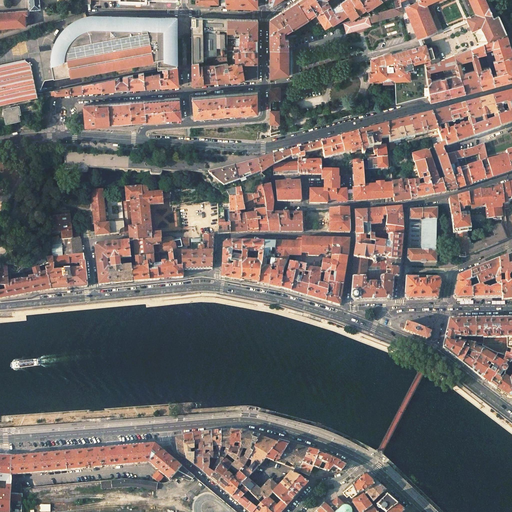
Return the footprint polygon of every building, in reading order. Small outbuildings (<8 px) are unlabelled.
[(28,0),(30,10),(31,10),(41,9),(39,0),(28,0)] [(316,0),(298,0),(297,1),(308,18),(316,13),(325,27),(332,23),(322,8),(316,0)] [(343,0),(340,2),(347,13),(350,18),(358,13),(353,5),(351,6),(347,0),(343,0)] [(408,71),(406,65),(413,63),(425,60),(426,66),(440,60),(438,55),(439,55),(440,54),(437,46),(436,45),(427,48),(425,44),(423,45),(421,39),(437,32),(426,4),(435,0),(463,0),(470,16),(466,18),(472,30),(481,26),(488,41),(506,33),(498,14),(495,8),(490,10),(489,8),(490,8),(489,7),(487,2),(487,1),(486,2),(485,0),(400,0),(401,5),(370,15),(343,23),(346,32),(370,25),(370,22),(373,21),(403,13),(407,11),(419,39),(421,45),(391,54),(371,60),(372,72),(369,72),(370,82),(393,81),(413,80),(413,75),(410,75),(410,72),(409,71),(408,71)] [(360,0),(351,0),(354,4),(353,5),(358,13),(366,8),(360,0)] [(360,0),(366,8),(367,9),(381,0),(387,0),(388,1),(384,2),(386,7),(369,12),(370,15),(401,5),(400,0),(360,0)] [(297,1),(281,11),(293,28),(308,18),(297,1)] [(332,23),(347,13),(340,2),(332,7),(329,3),(322,8),(332,23)] [(0,28),(26,26),(25,15),(28,15),(28,10),(26,10),(0,12),(0,28)] [(281,11),(270,19),(270,49),(289,49),(289,44),(290,44),(290,42),(289,42),(289,38),(287,38),(284,34),(293,28),(281,11)] [(325,27),(316,13),(308,18),(312,25),(316,31),(325,27)] [(44,80),(157,60),(158,70),(162,69),(166,68),(177,66),(177,18),(119,16),(118,19),(98,19),(98,17),(94,17),(94,19),(92,19),(88,19),(87,20),(85,20),(81,22),(75,24),(72,26),(68,29),(64,34),(60,39),(59,42),(57,46),(56,49),(39,52),(44,80)] [(195,18),(192,18),(192,38),(192,63),(201,61),(206,60),(206,55),(216,55),(216,47),(224,47),(224,34),(220,34),(220,30),(227,30),(227,19),(220,18),(195,18)] [(257,19),(227,19),(227,30),(227,32),(235,32),(240,32),(239,38),(257,39),(257,29),(257,19)] [(488,41),(483,43),(485,50),(492,48),(495,60),(511,55),(511,53),(509,44),(506,33),(488,41)] [(257,39),(239,38),(239,42),(239,47),(227,47),(227,50),(231,51),(235,51),(240,50),(257,49),(257,39)] [(483,43),(470,48),(474,59),(481,87),(494,84),(491,74),(489,66),(481,68),(477,55),(486,53),(485,50),(483,43)] [(454,54),(465,92),(481,87),(474,59),(470,48),(454,54)] [(240,50),(235,51),(235,63),(235,64),(241,64),(247,64),(257,64),(257,49),(240,50)] [(289,49),(270,49),(270,79),(289,74),(289,49)] [(429,96),(430,101),(465,92),(454,54),(440,60),(426,66),(426,71),(429,96)] [(511,55),(495,60),(493,60),(496,73),(491,74),(494,84),(511,79),(511,55)] [(29,59),(0,64),(0,74),(31,68),(29,59)] [(206,60),(201,61),(204,84),(218,82),(214,65),(214,64),(209,65),(209,60),(206,60)] [(192,63),(192,84),(204,84),(201,61),(192,63)] [(227,63),(214,65),(218,82),(231,81),(228,65),(227,63)] [(235,63),(228,65),(231,81),(257,79),(257,64),(247,64),(247,67),(242,67),(241,64),(235,64),(235,63)] [(164,76),(160,77),(161,87),(165,86),(179,85),(177,66),(166,68),(162,69),(162,71),(164,71),(164,76)] [(0,102),(37,95),(37,92),(31,68),(0,74),(0,102)] [(135,77),(133,77),(133,75),(128,76),(128,78),(128,79),(129,89),(145,88),(144,76),(144,73),(134,74),(135,77)] [(160,73),(144,76),(145,88),(161,87),(160,77),(160,73)] [(119,77),(115,78),(116,90),(129,89),(128,79),(128,78),(128,76),(122,77),(123,79),(119,79),(119,77)] [(115,78),(102,81),(102,91),(116,90),(115,78)] [(82,93),(102,91),(102,81),(82,84),(82,93)] [(82,84),(54,90),(55,95),(70,94),(82,93),(82,84)] [(279,87),(270,90),(270,123),(270,133),(279,130),(279,122),(279,100),(280,100),(280,88),(279,87)] [(257,92),(226,94),(227,115),(231,114),(258,112),(257,92)] [(511,92),(507,94),(492,98),(497,117),(500,128),(511,123),(511,92)] [(226,94),(192,97),(194,117),(227,115),(226,94)] [(145,111),(163,109),(180,108),(180,98),(144,101),(145,111)] [(479,101),(483,119),(484,118),(493,116),(493,118),(497,117),(492,98),(480,101),(479,101)] [(146,121),(145,111),(144,101),(130,102),(132,122),(146,121)] [(477,101),(465,105),(469,120),(473,137),(487,132),(484,123),(475,126),(473,121),(483,119),(479,101),(477,101)] [(110,124),(132,122),(130,102),(108,103),(110,124)] [(84,105),(85,126),(97,125),(110,124),(108,103),(84,105)] [(456,107),(448,109),(452,123),(458,122),(459,121),(461,121),(462,120),(467,119),(467,120),(469,120),(465,105),(456,107)] [(19,106),(3,110),(6,124),(20,121),(18,113),(20,112),(19,106)] [(180,108),(163,109),(163,120),(167,120),(181,118),(180,108)] [(146,121),(163,120),(163,109),(145,111),(146,121)] [(445,125),(452,123),(448,109),(444,110),(440,111),(432,114),(437,130),(440,130),(439,127),(444,125),(445,125)] [(414,137),(438,131),(437,130),(432,114),(410,119),(414,137)] [(488,132),(500,128),(497,117),(493,118),(494,120),(486,122),(485,123),(484,123),(487,132),(488,132)] [(394,142),(414,137),(410,119),(388,125),(389,138),(389,143),(394,142)] [(461,126),(460,126),(453,128),(457,143),(458,143),(466,140),(473,137),(469,120),(467,120),(468,123),(463,125),(461,126)] [(388,125),(358,133),(361,150),(362,154),(365,154),(364,150),(372,148),(372,147),(381,145),(380,139),(389,138),(388,125)] [(457,143),(453,128),(448,130),(447,130),(445,131),(441,132),(440,130),(437,130),(438,131),(439,135),(440,137),(442,143),(445,142),(447,146),(447,147),(452,145),(457,143)] [(358,133),(340,138),(344,154),(351,152),(361,150),(358,133)] [(434,138),(431,139),(433,145),(442,143),(440,137),(434,138)] [(324,159),(344,154),(340,138),(321,143),(322,149),(324,159)] [(394,142),(389,143),(390,144),(390,150),(405,146),(416,143),(415,141),(395,146),(394,142)] [(442,143),(433,145),(437,157),(446,155),(449,154),(447,148),(444,149),(443,147),(447,146),(445,142),(442,143)] [(320,143),(298,148),(300,155),(305,154),(322,149),(321,143),(320,143)] [(484,143),(476,146),(478,154),(480,162),(481,162),(484,161),(484,160),(487,159),(484,143)] [(372,148),(375,155),(377,155),(377,157),(386,157),(387,157),(386,144),(381,145),(372,147),(372,148)] [(405,146),(390,150),(390,156),(406,153),(405,146)] [(476,146),(463,151),(465,158),(466,158),(476,155),(478,154),(476,146)] [(292,157),(298,156),(300,155),(298,148),(290,151),(292,156),(292,157)] [(290,151),(273,155),(274,164),(292,156),(290,151)] [(425,151),(412,155),(414,163),(423,161),(428,178),(434,195),(446,193),(442,180),(439,181),(429,153),(428,152),(427,151),(426,151),(425,151)] [(472,185),(467,165),(465,158),(463,151),(459,152),(454,153),(465,187),(472,185)] [(390,156),(391,168),(405,165),(409,164),(411,164),(410,158),(408,159),(406,153),(390,156)] [(465,187),(454,153),(449,154),(446,155),(457,190),(465,187)] [(261,158),(258,159),(261,171),(261,173),(274,164),(273,155),(261,158)] [(446,155),(437,157),(439,161),(445,179),(442,180),(446,193),(458,190),(446,155)] [(487,161),(489,170),(492,178),(511,172),(507,156),(487,161)] [(363,170),(381,168),(387,168),(386,157),(377,157),(373,158),(368,158),(368,162),(363,162),(363,170)] [(353,165),(354,187),(364,187),(364,185),(363,170),(363,162),(363,158),(353,159),(353,165)] [(248,162),(251,175),(261,171),(258,159),(253,160),(248,162)] [(486,170),(483,171),(486,180),(492,178),(489,170),(487,161),(487,159),(484,160),(484,161),(485,169),(486,170)] [(321,160),(298,160),(298,162),(298,174),(311,175),(321,174),(321,170),(321,160)] [(423,161),(414,163),(420,180),(423,180),(428,178),(423,161)] [(239,164),(234,165),(238,180),(251,175),(248,162),(239,164)] [(273,175),(298,174),(298,162),(280,163),(273,166),(273,175)] [(471,164),(467,165),(472,185),(486,180),(483,171),(481,162),(480,162),(471,165),(471,164)] [(411,164),(409,164),(414,182),(418,181),(420,180),(414,163),(411,164)] [(409,164),(405,165),(405,169),(406,172),(407,180),(408,183),(414,182),(409,164)] [(208,172),(224,186),(238,180),(234,165),(233,166),(211,171),(208,172)] [(324,180),(324,190),(310,190),(310,204),(326,204),(350,202),(353,202),(353,197),(353,190),(350,191),(346,191),(346,190),(339,190),(340,178),(339,178),(338,169),(321,170),(321,174),(321,180),(324,180)] [(418,181),(414,182),(417,199),(434,195),(428,178),(423,180),(424,185),(422,185),(423,187),(419,188),(418,181)] [(400,181),(392,182),(393,183),(394,198),(394,202),(411,200),(408,183),(407,180),(402,181),(401,179),(400,180),(400,181)] [(255,189),(253,194),(255,204),(261,204),(265,204),(262,185),(261,180),(255,189)] [(300,182),(276,183),(277,202),(301,201),(300,182)] [(393,183),(383,184),(383,182),(376,182),(376,185),(364,185),(364,187),(354,187),(352,187),(353,190),(353,197),(353,202),(383,199),(389,199),(394,198),(393,183)] [(414,182),(408,183),(411,200),(417,199),(414,182)] [(504,204),(504,208),(511,207),(511,204),(511,182),(505,185),(501,186),(503,200),(504,204)] [(265,208),(269,232),(280,232),(278,212),(273,212),(273,202),(270,184),(262,185),(265,204),(265,208)] [(142,186),(125,187),(126,193),(126,196),(126,201),(130,201),(133,226),(129,227),(129,232),(130,241),(134,241),(146,240),(146,234),(143,199),(141,186),(142,186)] [(472,228),(492,225),(492,226),(498,224),(501,224),(503,223),(501,204),(502,204),(504,204),(503,200),(501,186),(501,187),(493,190),(488,192),(480,193),(480,191),(468,194),(470,208),(471,213),(472,228)] [(241,187),(227,190),(230,196),(242,196),(242,194),(241,187)] [(124,222),(106,224),(104,208),(104,202),(103,189),(92,190),(93,209),(95,232),(95,236),(119,234),(119,232),(120,230),(121,229),(123,228),(124,228),(124,222)] [(163,191),(148,192),(149,199),(143,199),(146,234),(151,233),(152,233),(150,205),(163,204),(163,198),(163,191)] [(242,196),(244,208),(252,207),(255,207),(255,204),(253,194),(242,194),(242,196)] [(457,197),(459,211),(464,211),(464,208),(470,208),(468,194),(457,197)] [(124,222),(124,228),(123,228),(121,229),(120,230),(119,232),(119,234),(124,233),(129,232),(129,227),(133,226),(130,201),(126,201),(126,196),(121,197),(124,222)] [(230,233),(230,234),(248,232),(244,214),(239,214),(238,211),(244,210),(244,208),(242,196),(230,196),(230,200),(230,219),(230,233)] [(459,211),(457,197),(453,198),(449,199),(449,200),(451,217),(460,215),(459,211)] [(230,219),(230,200),(225,199),(225,200),(224,201),(218,201),(218,219),(230,219)] [(386,217),(386,226),(388,226),(391,227),(403,228),(403,223),(401,207),(385,209),(386,216),(386,217)] [(256,212),(258,232),(269,232),(265,208),(262,209),(255,209),(256,212)] [(350,233),(349,208),(338,209),(329,210),(329,221),(329,232),(350,233)] [(422,220),(435,220),(437,220),(437,208),(410,210),(409,220),(410,220),(422,220)] [(370,224),(370,226),(377,225),(381,225),(381,221),(382,221),(382,220),(383,220),(382,216),(386,216),(385,209),(380,209),(379,210),(378,210),(377,210),(376,210),(376,211),(375,210),(374,210),(373,210),(368,210),(367,210),(367,218),(367,224),(370,224)] [(355,211),(355,228),(363,228),(363,224),(367,224),(367,218),(367,210),(355,211)] [(453,231),(453,235),(457,234),(464,233),(467,233),(467,232),(471,232),(471,228),(472,228),(471,213),(464,214),(464,211),(459,211),(460,215),(451,217),(452,223),(453,231)] [(244,214),(248,232),(258,232),(256,212),(253,213),(244,214)] [(302,213),(287,212),(283,212),(278,212),(280,232),(303,232),(302,213)] [(62,215),(51,216),(53,233),(60,233),(61,240),(72,238),(72,234),(70,214),(62,215)] [(230,219),(218,219),(218,234),(230,233),(230,219)] [(421,250),(422,220),(410,220),(409,223),(407,250),(410,250),(421,250)] [(421,250),(435,251),(435,220),(422,220),(421,250)] [(464,233),(457,234),(457,246),(457,256),(460,257),(462,257),(464,257),(479,251),(491,246),(508,239),(501,224),(498,224),(492,226),(491,226),(495,235),(472,244),(467,233),(464,233)] [(403,228),(391,227),(388,226),(388,228),(387,228),(387,229),(386,229),(386,230),(386,231),(387,232),(387,235),(388,235),(391,235),(402,236),(403,236),(403,232),(403,228)] [(152,233),(153,239),(153,245),(154,253),(158,253),(160,253),(159,244),(161,244),(160,238),(162,238),(161,233),(161,232),(152,233)] [(204,238),(204,251),(213,251),(213,240),(213,237),(213,235),(205,235),(203,235),(200,235),(200,237),(200,239),(204,238)] [(363,235),(355,235),(355,244),(371,247),(371,241),(365,240),(364,235),(363,235)] [(386,241),(382,258),(384,258),(385,259),(400,260),(402,243),(402,236),(391,235),(388,235),(388,241),(386,241)] [(51,240),(49,241),(48,258),(46,258),(51,265),(53,265),(68,264),(77,263),(80,263),(84,262),(84,253),(82,254),(80,237),(79,237),(72,238),(61,240),(51,240)] [(172,244),(172,250),(182,250),(182,246),(181,239),(174,241),(174,238),(171,237),(162,238),(160,238),(161,244),(172,244)] [(371,247),(355,244),(353,257),(354,257),(367,259),(371,260),(373,262),(373,263),(376,264),(376,262),(376,258),(377,257),(382,258),(386,241),(376,240),(374,239),(374,238),(370,237),(371,241),(375,242),(374,247),(371,247)] [(200,239),(191,239),(191,249),(192,252),(204,251),(204,238),(200,239)] [(324,254),(326,238),(315,238),(314,245),(314,248),(314,250),(314,256),(319,256),(321,254),(324,254)] [(332,252),(333,239),(326,238),(324,254),(326,254),(327,254),(327,253),(327,252),(332,252)] [(348,257),(349,239),(333,239),(332,252),(332,256),(348,257)] [(132,267),(133,282),(142,281),(149,281),(148,266),(147,256),(146,240),(134,241),(135,251),(136,266),(132,267)] [(117,259),(131,258),(130,251),(129,241),(105,244),(107,260),(111,260),(117,259)] [(223,244),(223,250),(232,251),(232,241),(227,241),(223,244)] [(242,241),(232,241),(232,251),(236,251),(242,252),(242,241)] [(264,241),(242,241),(242,252),(242,256),(242,260),(247,260),(247,259),(250,259),(250,254),(251,255),(251,252),(258,252),(257,261),(262,261),(262,260),(263,253),(264,241)] [(264,241),(263,253),(262,260),(267,260),(271,261),(273,261),(273,260),(274,255),(275,251),(275,246),(275,244),(275,242),(275,241),(264,241)] [(95,246),(99,285),(110,284),(108,267),(107,260),(105,244),(96,245),(95,246)] [(161,244),(159,244),(160,253),(168,252),(173,252),(172,250),(172,244),(161,244)] [(273,260),(287,261),(289,254),(291,245),(275,244),(275,246),(275,251),(274,255),(273,260)] [(295,255),(301,256),(301,248),(293,247),(291,255),(295,255)] [(173,254),(175,254),(175,263),(183,262),(182,252),(182,250),(172,250),(173,252),(173,254)] [(223,250),(222,265),(230,266),(230,263),(231,256),(232,253),(232,251),(223,250)] [(410,250),(407,250),(407,259),(410,262),(419,262),(427,262),(436,263),(436,256),(436,251),(435,251),(421,250),(410,250)] [(183,262),(183,270),(193,270),(199,269),(212,269),(213,251),(204,251),(192,252),(182,252),(183,262)] [(148,266),(149,281),(183,277),(183,270),(183,262),(175,263),(175,254),(173,254),(168,255),(168,256),(168,255),(169,263),(166,263),(166,262),(165,261),(162,262),(161,262),(161,264),(155,265),(148,266)] [(222,265),(222,277),(231,279),(233,279),(242,281),(242,260),(242,256),(231,256),(230,263),(234,263),(233,266),(230,266),(222,265)] [(332,263),(328,282),(343,285),(347,257),(348,257),(332,256),(331,256),(330,261),(325,260),(323,260),(322,262),(332,263)] [(507,256),(499,259),(499,275),(504,274),(508,274),(507,264),(507,256)] [(367,259),(354,257),(353,270),(353,277),(366,277),(367,259)] [(371,260),(367,259),(366,277),(365,283),(380,283),(381,276),(385,276),(386,276),(387,268),(386,264),(384,262),(385,260),(385,259),(384,258),(382,258),(377,257),(376,258),(376,262),(376,264),(373,263),(373,262),(371,260)] [(387,268),(400,268),(400,260),(385,259),(385,260),(384,262),(386,264),(387,268)] [(472,298),(502,298),(500,282),(499,275),(499,259),(470,271),(471,280),(476,278),(478,285),(475,286),(472,287),(471,287),(472,298)] [(242,260),(242,281),(259,284),(262,261),(257,261),(247,260),(242,260)] [(262,261),(259,284),(265,285),(269,286),(271,267),(273,261),(271,261),(270,267),(266,267),(267,260),(262,260),(262,261)] [(271,267),(269,286),(275,287),(281,288),(283,278),(284,269),(287,261),(273,260),(273,261),(271,267)] [(53,265),(51,265),(51,268),(46,268),(47,272),(52,290),(87,287),(84,262),(80,263),(80,266),(81,268),(53,270),(54,268),(53,265)] [(290,262),(286,274),(285,279),(284,278),(283,278),(281,288),(282,288),(284,289),(291,291),(295,270),(303,271),(305,271),(306,267),(306,264),(304,264),(301,264),(295,263),(290,262)] [(322,264),(321,269),(306,267),(305,271),(311,272),(307,296),(326,301),(327,294),(327,289),(328,282),(332,263),(322,262),(322,264)] [(7,266),(0,265),(0,282),(9,281),(7,266)] [(133,282),(132,267),(131,265),(118,267),(111,267),(108,267),(110,284),(133,282)] [(386,276),(393,277),(399,277),(400,268),(387,268),(386,276)] [(295,270),(291,291),(298,293),(301,277),(298,276),(299,273),(302,273),(303,271),(295,270)] [(301,277),(298,293),(307,296),(311,272),(305,271),(303,271),(302,273),(301,277)] [(457,276),(453,295),(454,297),(455,298),(456,299),(472,298),(471,287),(469,287),(470,285),(470,283),(471,280),(470,271),(457,276)] [(9,281),(0,282),(0,298),(34,293),(52,290),(47,272),(39,273),(39,275),(32,276),(32,278),(27,279),(26,278),(9,281)] [(354,301),(392,300),(393,277),(386,276),(385,276),(381,276),(380,283),(365,283),(366,277),(353,277),(351,297),(354,301)] [(407,277),(406,277),(405,296),(408,300),(437,299),(441,282),(439,278),(426,277),(426,281),(418,281),(418,277),(407,277)] [(511,281),(509,282),(504,282),(500,282),(502,298),(502,300),(511,299),(511,281)] [(343,285),(328,282),(327,289),(330,290),(330,294),(327,294),(326,301),(335,304),(337,305),(340,305),(343,285)] [(511,317),(493,318),(493,338),(507,338),(511,337),(511,317)] [(446,331),(458,333),(459,337),(471,337),(475,337),(475,318),(449,319),(446,331)] [(493,318),(475,318),(475,337),(483,337),(483,338),(490,338),(493,338),(493,318)] [(416,335),(426,339),(430,338),(430,331),(421,327),(406,322),(404,331),(405,331),(416,335)] [(493,338),(490,338),(490,340),(483,340),(483,344),(482,346),(484,347),(492,351),(493,351),(497,353),(502,354),(505,355),(505,353),(507,347),(507,338),(493,338)] [(453,341),(444,340),(442,348),(456,359),(465,343),(454,341),(453,341)] [(465,343),(456,359),(462,363),(471,343),(465,343)] [(471,343),(462,363),(471,370),(483,349),(475,346),(476,344),(475,344),(471,343)] [(483,349),(471,370),(482,378),(495,358),(490,355),(483,349)] [(495,358),(482,378),(489,384),(500,367),(501,367),(504,361),(495,358)] [(496,389),(506,370),(508,367),(510,363),(504,361),(501,367),(500,367),(489,384),(496,389)] [(511,395),(511,373),(511,374),(506,370),(496,389),(508,397),(511,395)] [(241,430),(230,429),(230,431),(231,431),(230,446),(228,451),(237,456),(240,448),(241,430)] [(211,431),(212,446),(216,446),(221,446),(221,430),(211,431)] [(227,471),(230,468),(232,464),(225,458),(227,455),(235,461),(237,456),(228,451),(230,446),(231,431),(230,431),(221,430),(221,446),(221,447),(219,458),(224,458),(220,465),(227,471)] [(241,430),(240,448),(237,456),(235,461),(232,464),(230,468),(238,473),(245,465),(249,459),(253,451),(250,450),(252,434),(241,430)] [(216,446),(216,451),(214,451),(214,448),(212,448),(212,446),(211,431),(202,432),(203,444),(203,451),(203,468),(202,471),(211,478),(220,465),(224,458),(219,458),(221,447),(221,446),(216,446)] [(195,453),(196,466),(202,471),(203,468),(203,451),(203,444),(202,432),(192,434),(194,446),(198,445),(198,451),(194,451),(195,453)] [(185,449),(186,459),(196,466),(195,453),(191,453),(191,450),(194,449),(194,446),(192,434),(183,436),(184,449),(185,449)] [(253,451),(259,436),(260,436),(252,434),(250,450),(253,451)] [(176,440),(177,450),(178,454),(182,456),(186,459),(185,449),(184,449),(183,436),(175,438),(176,440)] [(235,478),(233,480),(240,486),(242,484),(247,478),(257,466),(258,467),(265,458),(278,443),(259,436),(253,451),(249,459),(252,461),(252,463),(252,465),(249,469),(245,465),(238,473),(235,478)] [(278,443),(265,458),(273,461),(275,458),(278,460),(289,443),(279,441),(278,441),(278,443)] [(278,460),(277,462),(282,464),(284,465),(283,465),(285,465),(286,462),(293,465),(291,468),(294,470),(298,471),(309,449),(289,443),(278,460)] [(124,465),(147,463),(145,444),(123,446),(124,465)] [(170,480),(182,466),(162,449),(155,444),(145,444),(147,463),(149,462),(151,464),(159,471),(163,474),(170,480)] [(102,467),(124,465),(123,446),(100,448),(102,467)] [(79,469),(102,467),(100,448),(78,450),(79,469)] [(306,475),(309,476),(313,467),(319,452),(309,449),(298,471),(299,472),(306,475)] [(57,471),(79,469),(78,450),(55,452),(57,471)] [(35,473),(57,471),(55,452),(33,455),(35,473)] [(319,452),(313,467),(319,469),(322,462),(327,465),(323,470),(326,471),(328,472),(328,471),(333,466),(338,469),(341,471),(346,464),(319,452)] [(10,511),(11,495),(11,475),(12,456),(0,455),(0,511),(10,511)] [(14,475),(35,473),(33,455),(14,456),(12,456),(11,475),(14,475)] [(220,465),(211,478),(217,484),(227,471),(220,465)] [(194,477),(182,466),(174,476),(191,481),(192,479),(193,478),(194,477)] [(151,482),(158,482),(163,477),(162,476),(163,474),(159,471),(158,473),(157,472),(152,477),(151,482)] [(217,484),(224,490),(233,480),(235,478),(227,471),(217,484)] [(282,481),(297,494),(307,482),(304,479),(300,476),(297,475),(293,473),(291,472),(282,481)] [(365,473),(352,485),(356,495),(360,493),(364,492),(364,491),(367,491),(374,484),(372,483),(374,481),(373,481),(365,473)] [(248,491),(258,500),(262,497),(265,498),(261,503),(263,501),(269,507),(267,509),(270,511),(281,511),(287,506),(281,501),(277,505),(273,501),(274,500),(272,498),(271,499),(268,498),(270,496),(262,489),(261,489),(260,490),(247,478),(242,484),(248,491)] [(117,481),(101,483),(102,489),(117,487),(128,487),(139,487),(156,490),(157,484),(142,481),(129,480),(117,481)] [(232,496),(240,486),(233,480),(224,490),(232,496)] [(272,493),(278,486),(271,480),(270,480),(269,480),(261,489),(262,489),(270,496),(273,493),(272,493)] [(373,502),(385,490),(374,480),(373,481),(374,481),(372,483),(374,484),(367,491),(364,491),(364,492),(373,502)] [(273,493),(281,501),(287,506),(297,494),(282,481),(278,486),(272,493),(273,493)] [(240,486),(232,496),(237,501),(242,496),(248,491),(242,484),(240,486)] [(352,485),(343,493),(347,498),(349,496),(351,499),(356,495),(352,485)] [(372,505),(364,495),(363,495),(362,495),(352,502),(358,511),(363,511),(364,511),(372,505)] [(386,511),(388,511),(397,504),(386,495),(376,505),(384,511),(386,511)] [(237,501),(250,511),(251,511),(256,507),(242,496),(237,501)] [(351,511),(351,509),(352,507),(350,504),(349,503),(348,502),(340,500),(337,498),(337,497),(337,498),(334,500),(333,500),(333,501),(331,504),(329,502),(324,503),(324,502),(323,503),(323,504),(317,510),(316,509),(316,510),(317,511),(351,511)] [(256,507),(251,511),(270,511),(267,509),(269,507),(263,501),(261,503),(256,507)]
